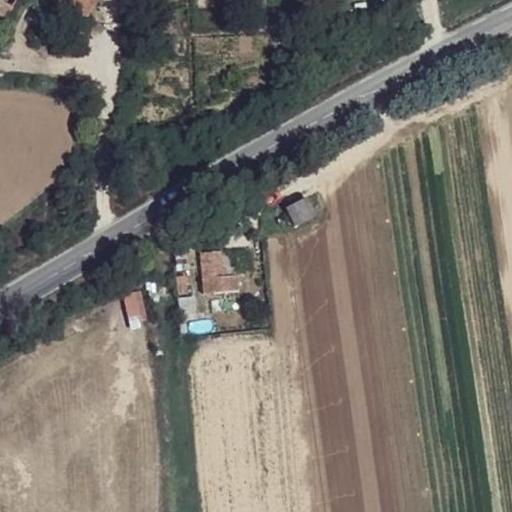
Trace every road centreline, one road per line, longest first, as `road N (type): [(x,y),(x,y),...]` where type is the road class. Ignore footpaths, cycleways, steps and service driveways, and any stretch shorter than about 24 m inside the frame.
road 1 (tertiary): [(511,17),(443,44),(0,299)]
road 2 (unknown): [(0,79),(114,78),(116,235)]
